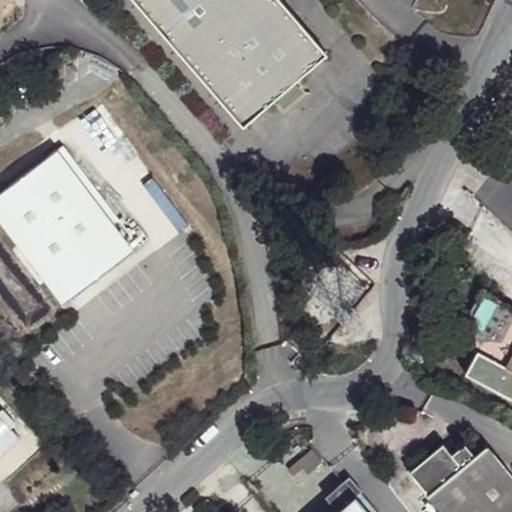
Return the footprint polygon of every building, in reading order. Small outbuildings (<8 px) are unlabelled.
[(133,0),(242,126),(275,98),(294,81),(326,53),(280,0),(133,0)] [(303,92),(294,81),(275,98),(284,109),(303,92)] [(0,220),(63,303),(133,250),(123,237),(56,149),(0,191),(0,220)] [(123,237),(133,250),(147,239),(138,226),(123,237)] [(511,313),(498,306),(501,301),(480,289),(469,311),(472,349),(476,351),(464,373),(511,398),(511,313)] [(0,454),(23,434),(0,408),(0,454)] [(442,443),(409,471),(442,511),(511,511),(511,477),(485,445),(469,458),(460,446),(451,454),(442,443)] [(322,462),(312,449),(288,468),(298,480),(322,462)] [(337,510),(334,511),(368,511),(354,495),(361,490),(349,476),(325,496),(337,510)]
